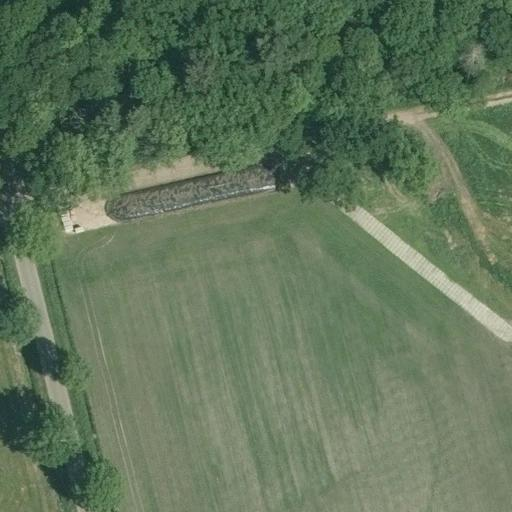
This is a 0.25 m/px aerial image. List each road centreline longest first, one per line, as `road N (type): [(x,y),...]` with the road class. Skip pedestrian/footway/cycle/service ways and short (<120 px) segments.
road 1 (track): [(9,202),(511,93)]
road 2 (unclassified): [(83,511),(9,202)]
